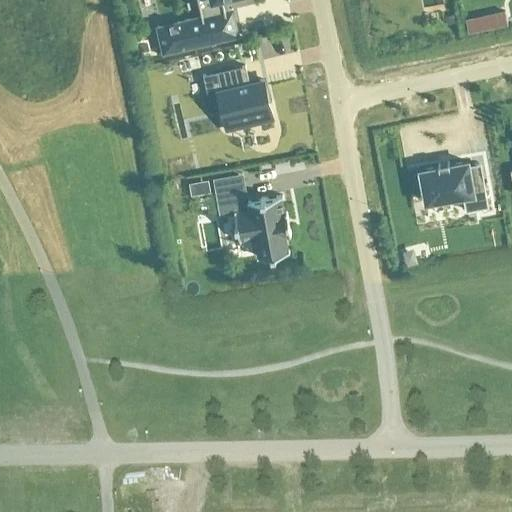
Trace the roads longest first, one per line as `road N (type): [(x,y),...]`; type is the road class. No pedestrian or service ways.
road 1 (unclassified): [(393,449),(0,457)]
road 2 (residential): [(393,449),(339,102)]
road 3 (residential): [(511,65),(339,102)]
